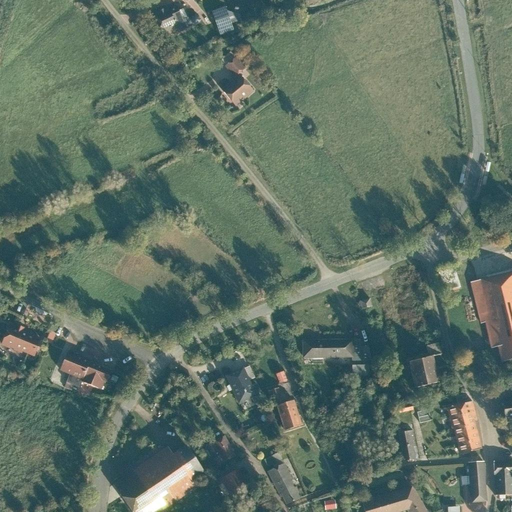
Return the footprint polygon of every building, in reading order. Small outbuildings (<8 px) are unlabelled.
[(188,32),(176,5),(149,17),(158,36),(173,29),(177,37),(188,32)] [(231,32),(223,9),(208,14),(216,36),(231,32)] [(242,70),(231,54),(221,61),(233,77),(242,70)] [(231,109),(251,90),(237,75),(216,94),(231,109)] [(511,271),(472,280),(488,351),(497,349),(500,363),(511,360),(511,271)] [(373,296),(363,300),(365,308),(376,305),(373,296)] [(34,360),(42,339),(10,326),(2,347),(34,360)] [(356,338),(300,339),(301,357),(356,356),(356,338)] [(427,346),(429,354),(407,359),(408,363),(411,363),(417,388),(440,382),(434,357),(443,354),(440,343),(427,346)] [(88,360),(66,352),(59,369),(81,378),(78,384),(100,393),(109,371),(87,363),(88,360)] [(372,375),(372,363),(355,364),(355,375),(372,375)] [(252,394),(238,367),(221,376),(234,402),(252,394)] [(285,380),(281,372),(275,374),(278,382),(285,380)] [(281,398),(277,387),(268,391),(271,401),(281,398)] [(511,396),(500,399),(504,423),(511,421),(511,396)] [(473,399),(445,406),(456,451),(478,446),(472,422),(478,420),(473,399)] [(301,425),(295,400),(279,404),(285,429),(301,425)] [(429,420),(426,410),(415,413),(418,424),(429,420)] [(412,431),(397,433),(400,461),(415,459),(412,431)] [(235,456),(224,436),(206,446),(213,460),(221,456),(224,462),(235,456)] [(210,472),(186,438),(170,450),(167,445),(133,468),(129,462),(116,471),(122,480),(118,482),(122,486),(113,493),(126,511),(167,511),(201,488),(196,482),(210,472)] [(496,499),(511,498),(511,462),(494,463),(496,499)] [(301,495),(283,463),(267,471),(285,504),(301,495)] [(466,504),(484,503),(482,465),(464,466),(466,504)] [(247,488),(237,470),(222,478),(232,496),(247,488)] [(423,511),(409,488),(358,502),(360,511),(423,511)]
